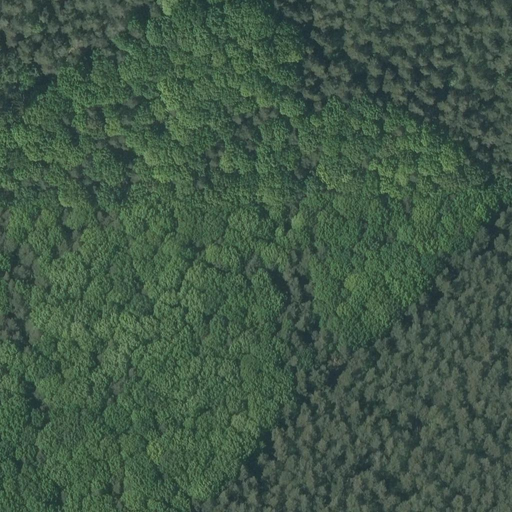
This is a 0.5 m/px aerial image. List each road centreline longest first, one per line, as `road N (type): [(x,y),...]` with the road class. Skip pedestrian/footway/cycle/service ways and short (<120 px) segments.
road 1 (track): [(511,215),(216,511)]
road 2 (track): [(274,0),(511,185)]
road 3 (track): [(0,114),(139,0)]
